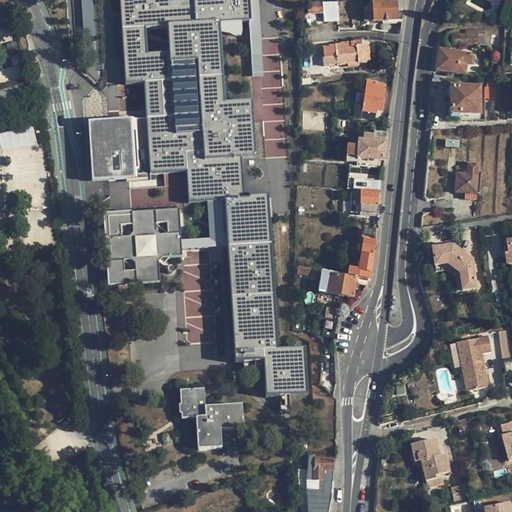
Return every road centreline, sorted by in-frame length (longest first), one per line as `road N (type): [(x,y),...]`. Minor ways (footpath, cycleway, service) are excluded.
road 1 (residential): [(27,0),(64,125),(107,451),(123,511)]
road 2 (tertiary): [(385,265),(417,0)]
road 3 (unclassified): [(408,233),(432,21),(442,0)]
road 4 (residential): [(365,434),(511,404)]
